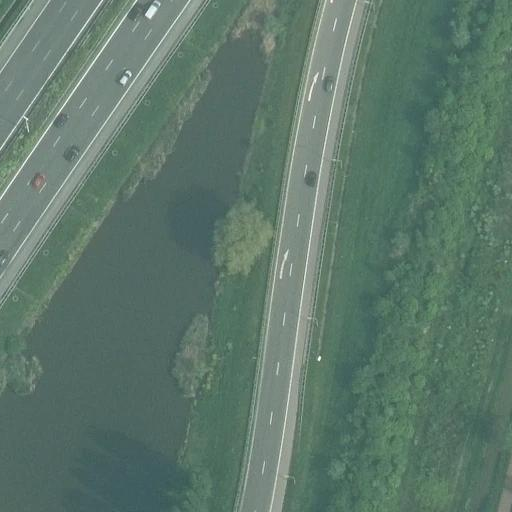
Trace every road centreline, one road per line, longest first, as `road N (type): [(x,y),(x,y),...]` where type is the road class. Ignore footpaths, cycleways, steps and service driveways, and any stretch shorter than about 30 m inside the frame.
road 1 (motorway): [(262,511),(307,207),(350,0)]
road 2 (motorway): [(0,240),(164,0)]
road 3 (motorway): [(75,0),(0,112)]
